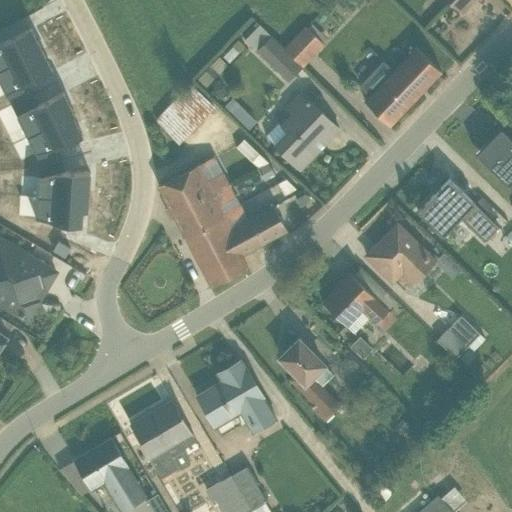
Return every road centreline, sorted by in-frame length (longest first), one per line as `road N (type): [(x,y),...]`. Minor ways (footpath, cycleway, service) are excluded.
road 1 (unclassified): [(511,32),(288,257),(126,358)]
road 2 (residential): [(69,0),(138,149),(138,217),(111,276),(108,309),(126,358)]
road 3 (unclassified): [(126,358),(39,409),(0,445)]
